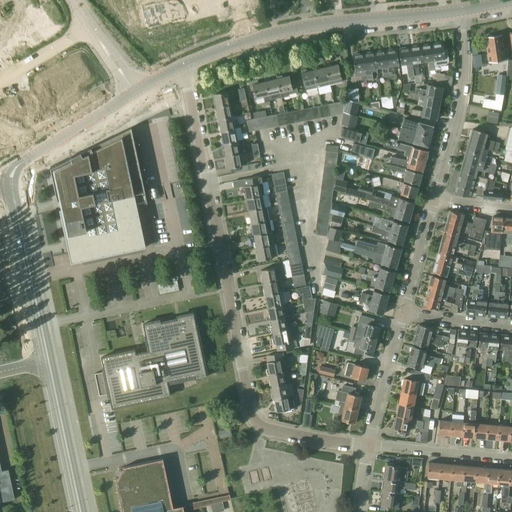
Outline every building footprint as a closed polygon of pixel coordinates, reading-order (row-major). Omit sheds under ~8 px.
[(486,47),(484,50),(487,53),(487,54),(489,63),(508,60),(508,49),(503,50),(503,48),(502,42),(500,42),(499,35),(487,37),(488,44),(486,44),(486,47)] [(441,70),(440,69),(440,64),(446,63),(448,60),(446,49),(443,49),(442,42),(431,43),(435,70),(441,70)] [(431,43),(420,45),(423,62),(428,61),(430,70),(430,71),(435,70),(431,43)] [(24,109),(5,79),(11,76),(0,44),(0,119),(11,137),(14,138),(46,118),(38,104),(32,108),(30,105),(24,109)] [(420,45),(409,46),(412,68),(418,67),(417,62),(423,62),(420,45)] [(407,69),(412,68),(409,46),(398,48),(399,48),(401,64),(406,64),(407,69)] [(396,48),(385,50),(389,75),(389,76),(389,80),(395,79),(394,75),(393,65),(399,64),(396,48)] [(385,50),(374,51),(377,67),(382,67),(383,77),(389,76),(389,75),(385,50)] [(374,51),(363,53),(367,78),(367,79),(373,79),(373,78),(372,72),(377,71),(377,67),(374,51)] [(363,53),(352,54),(355,77),(356,77),(361,76),(362,80),(367,79),(367,78),(363,53)] [(57,62),(46,69),(51,78),(36,86),(41,95),(52,89),(66,112),(81,103),(57,62)] [(338,63),(326,66),(329,80),(330,85),(342,82),(341,77),(338,63)] [(326,66),(313,69),(316,83),(317,88),(330,85),(329,80),(326,66)] [(313,69),(301,72),(305,86),(306,90),(317,88),(316,83),(313,69)] [(435,73),(436,83),(443,84),(444,78),(445,74),(435,73)] [(289,75),(277,78),(282,97),(282,98),(284,97),(289,95),(298,93),(296,85),(292,86),(289,75)] [(281,98),(282,98),(277,78),(264,81),(269,100),(281,98)] [(252,84),(256,98),(263,96),(265,105),(270,104),(269,100),(264,81),(252,84)] [(402,90),(409,92),(410,84),(404,84),(402,90)] [(416,87),(415,92),(441,97),(443,86),(428,84),(427,89),(416,87)] [(244,88),(237,89),(240,100),(246,99),(244,88)] [(346,88),(345,99),(358,102),(358,88),(346,88)] [(232,95),(232,91),(228,91),(213,93),(216,105),(230,102),(229,96),(232,95)] [(438,108),(441,97),(415,92),(414,97),(425,99),(424,105),(438,108)] [(46,102),(55,114),(62,108),(50,93),(45,96),(48,100),(46,102)] [(344,101),(343,112),(355,115),(358,102),(345,99),(344,101)] [(344,101),(334,103),(337,114),(342,113),(343,111),(344,101)] [(230,102),(216,105),(218,118),(232,115),(230,102)] [(337,114),(334,103),(328,104),(331,116),(337,114)] [(327,104),(323,105),(325,117),(331,116),(328,104),(327,104)] [(411,114),(436,118),(438,108),(424,105),(422,110),(412,108),(411,114)] [(319,118),(317,106),(310,107),(313,119),(319,118)] [(304,108),(306,120),(313,119),(310,107),(304,108)] [(302,121),(299,109),(294,110),(296,123),(302,121)] [(294,110),(287,112),(290,124),(296,123),(294,110)] [(488,111),(486,122),(497,124),(499,113),(488,111)] [(287,112),(282,113),(284,125),(290,124),(287,112)] [(282,113),(276,114),(278,126),(284,125),(282,113)] [(270,115),(273,127),(278,126),(276,114),(270,115)] [(232,115),(218,118),(221,131),(235,128),(232,115)] [(259,117),(261,129),(267,128),(265,116),(259,117)] [(252,118),(254,124),(255,131),(261,129),(259,117),(256,118),(252,118)] [(431,136),(434,128),(433,127),(433,126),(403,117),(401,127),(431,136)] [(142,175),(131,127),(50,167),(57,200),(61,199),(63,208),(59,209),(71,263),(146,247),(134,191),(144,189),(143,180),(146,179),(148,186),(165,182),(180,179),(167,120),(135,127),(145,175),(142,175)] [(359,143),(362,131),(350,128),(344,126),(341,138),(359,143)] [(429,144),(431,136),(401,127),(398,137),(427,145),(428,143),(429,144)] [(235,128),(221,131),(223,143),(237,141),(235,128)] [(473,128),(470,139),(498,147),(499,142),(486,138),(488,132),(473,128)] [(470,139),(467,149),(482,153),(482,155),(486,156),(488,150),(496,152),(497,151),(498,147),(470,139)] [(237,141),(223,143),(226,156),(240,153),(237,141)] [(395,142),(393,146),(405,150),(404,154),(407,155),(425,160),(427,151),(395,142)] [(353,143),(351,152),(364,155),(364,157),(372,159),(375,149),(353,143)] [(467,149),(464,159),(495,169),(496,165),(493,164),(486,162),(487,156),(486,156),(482,155),(482,153),(467,149)] [(240,153),(226,156),(228,168),(233,167),(242,165),(240,153)] [(390,162),(406,167),(407,166),(422,170),(425,160),(407,155),(406,160),(391,156),(390,162)] [(325,156),(324,162),(336,164),(337,158),(325,156)] [(494,174),(495,169),(464,159),(461,170),(484,177),(485,172),(494,174)] [(233,167),(235,173),(262,168),(261,162),(242,165),(233,167)] [(388,164),(387,168),(405,173),(404,179),(418,183),(421,173),(399,166),(392,164),(392,165),(388,164)] [(343,180),(346,167),(338,165),(335,178),(343,180)] [(461,170),(458,181),(484,188),(484,190),(485,190),(487,179),(483,178),(484,177),(461,170)] [(283,171),(271,174),(273,180),(284,177),(283,171)] [(246,185),(244,185),(246,197),(247,198),(260,196),(264,195),(264,194),(262,182),(261,175),(245,178),(246,185)] [(286,183),(284,177),(273,180),(274,186),(286,183)] [(333,189),(345,193),(348,182),(336,178),(333,188),(333,189)] [(382,184),(382,185),(396,189),(397,186),(402,187),(401,190),(400,193),(415,197),(418,186),(403,182),(403,183),(397,181),(384,178),(383,180),(382,184)] [(502,194),(502,193),(499,192),(500,187),(494,186),(495,181),(487,179),(485,190),(484,190),(483,195),(482,197),(505,200),(506,194),(502,194)] [(475,196),(475,194),(483,195),(484,190),(484,188),(458,181),(454,194),(475,196)] [(286,183),(274,186),(275,191),(287,189),(286,183)] [(276,198),(288,195),(287,189),(275,191),(276,198)] [(357,196),(356,197),(365,199),(369,200),(411,211),(411,210),(413,202),(399,198),(391,196),(390,199),(389,200),(371,195),(372,193),(358,189),(357,196)] [(277,204),(289,201),(288,195),(276,198),(277,204)] [(247,198),(249,211),(263,208),(260,196),(247,198)] [(369,200),(367,206),(377,209),(378,207),(385,209),(390,211),(389,216),(394,217),(408,221),(408,220),(410,215),(411,211),(369,200)] [(278,210),(291,207),(289,201),(277,204),(278,210)] [(333,203),(330,212),(339,215),(343,216),(346,207),(342,206),(333,203)] [(263,208),(249,211),(251,222),(251,223),(269,219),(269,218),(267,207),(263,208)] [(280,216),(292,213),(291,207),(278,210),(280,216)] [(450,211),(447,220),(472,227),(473,224),(462,221),(462,219),(464,212),(450,210),(450,211)] [(292,213),(280,216),(281,222),(293,220),(292,213)] [(328,224),(328,226),(340,228),(343,218),(329,215),(329,217),(329,219),(328,224)] [(481,218),(475,216),(473,224),(472,227),(477,229),(481,218)] [(490,241),(495,242),(496,231),(502,231),(503,217),(493,216),(490,241)] [(506,243),(511,243),(511,233),(511,217),(503,217),(502,231),(507,232),(506,243)] [(379,226),(378,228),(405,235),(407,225),(393,221),(381,218),(379,226)] [(470,234),(469,236),(481,240),(486,220),(481,218),(477,229),(472,227),(470,234)] [(269,219),(251,223),(254,235),(272,232),(272,231),(269,219)] [(447,220),(444,230),(458,234),(459,231),(470,234),(472,227),(447,220)] [(282,227),(283,234),(295,231),(294,225),(282,227)] [(373,226),(372,231),(381,234),(380,238),(387,241),(402,245),(405,235),(378,228),(373,226)] [(444,230),(441,240),(468,248),(470,244),(467,243),(456,240),(456,239),(458,234),(444,230)] [(283,234),(285,240),(296,238),(295,231),(283,234)] [(272,232),(254,235),(256,247),(256,248),(274,244),(274,243),(272,232)] [(285,240),(286,246),(298,244),(296,238),(285,240)] [(329,239),(326,251),(337,254),(340,242),(329,239)] [(355,245),(355,246),(398,258),(401,249),(400,248),(387,245),(378,242),(377,245),(357,240),(355,245)] [(441,240),(439,251),(452,255),(453,251),(467,254),(468,248),(441,240)] [(274,244),(256,248),(259,260),(273,258),(277,257),(274,244)] [(286,246),(287,252),(299,250),(298,244),(286,246)] [(355,246),(353,252),(373,258),(372,261),(381,264),(395,268),(398,258),(355,246)] [(287,252),(288,258),(300,256),(299,250),(287,252)] [(439,251),(436,261),(460,268),(462,263),(461,263),(457,262),(458,261),(458,257),(452,255),(439,251)] [(489,263),(498,264),(498,254),(489,254),(489,263)] [(325,255),(323,262),(340,267),(342,259),(325,255)] [(300,256),(288,258),(289,264),(301,262),(300,256)] [(436,261),(433,271),(446,275),(448,271),(459,274),(460,268),(436,261)] [(301,262),(289,264),(290,270),(302,268),(301,262)] [(473,267),(462,263),(460,268),(472,272),(473,267)] [(367,273),(367,274),(392,281),(395,271),(394,271),(380,267),(379,271),(378,272),(368,269),(367,273)] [(274,268),(261,270),(263,282),(263,283),(277,280),(277,279),(274,268)] [(290,270),(292,276),(304,274),(302,268),(290,270)] [(472,272),(460,268),(459,274),(470,277),(472,272)] [(511,277),(511,270),(511,268),(501,268),(501,274),(500,274),(500,276),(511,277)] [(304,274),(292,276),(293,283),(294,287),(306,285),(305,280),(304,274)] [(370,286),(389,291),(392,281),(367,274),(366,279),(371,281),(370,286)] [(429,285),(429,286),(453,293),(455,288),(444,285),(444,284),(445,280),(432,275),(429,285)] [(326,276),(323,287),(335,291),(337,279),(326,276)] [(263,283),(266,295),(283,292),(282,286),(281,279),(277,280),(263,283)] [(169,283),(157,285),(159,295),(179,291),(177,281),(169,283)] [(467,298),(465,312),(475,313),(478,288),(479,288),(479,283),(478,283),(476,283),(476,285),(475,285),(473,285),(473,288),(472,299),(467,298)] [(499,290),(500,283),(495,283),(494,301),(489,301),(488,315),(497,316),(499,290)] [(426,296),(446,302),(446,300),(448,296),(452,298),(453,293),(429,286),(426,296)] [(322,294),(333,297),(335,291),(323,287),(323,288),(324,288),(322,294)] [(485,315),(486,301),(481,300),(483,289),(478,288),(475,313),(485,315)] [(362,293),(361,298),(385,305),(388,295),(374,291),(372,296),(362,293)] [(283,292),(266,295),(268,306),(268,308),(286,304),(286,303),(283,292)] [(499,292),(497,316),(507,317),(508,303),(503,302),(504,292),(499,292)] [(423,306),(423,308),(437,309),(437,307),(438,305),(449,308),(450,303),(446,302),(426,296),(424,301),(423,306)] [(383,314),(385,305),(361,298),(359,303),(370,305),(368,310),(383,314)] [(336,315),(338,302),(324,300),(322,313),(336,315)] [(457,305),(450,303),(449,308),(448,311),(457,312),(457,305)] [(286,304),(268,308),(271,319),(271,320),(288,316),(288,315),(286,304)] [(101,357),(104,370),(94,372),(99,394),(108,392),(111,406),(111,407),(170,394),(167,380),(194,374),(195,378),(206,375),(193,312),(176,316),(176,318),(160,321),(160,319),(143,323),(148,350),(135,353),(135,349),(101,356),(101,357)] [(352,326),(350,332),(376,340),(379,327),(378,327),(371,325),(372,324),(373,319),(364,316),(361,315),(357,327),(352,326)] [(288,316),(271,320),(273,331),(273,332),(291,329),(291,327),(288,316)] [(447,341),(448,336),(431,331),(432,327),(418,323),(416,333),(444,340),(447,341)] [(317,324),(316,337),(318,338),(331,341),(335,329),(317,324)] [(291,329),(273,332),(275,343),(277,351),(284,349),(297,347),(297,346),(296,340),(293,341),(291,329)] [(467,330),(458,329),(456,344),(455,356),(459,356),(458,361),(463,362),(467,330)] [(475,346),(477,331),(467,330),(463,362),(464,362),(469,362),(470,356),(471,346),(475,346)] [(350,332),(349,339),(355,340),(355,341),(353,346),(355,347),(353,352),(363,355),(365,349),(373,351),(376,340),(350,332)] [(480,332),(478,346),(483,347),(482,358),(486,358),(489,333),(480,332)] [(413,342),(427,345),(428,342),(442,346),(444,340),(416,333),(413,342)] [(497,348),(499,334),(489,333),(486,358),(487,359),(486,365),(491,366),(492,360),(496,360),(497,348)] [(500,334),(499,348),(505,349),(504,360),(509,360),(511,335),(500,334)] [(316,346),(321,347),(320,349),(329,351),(331,341),(318,338),(316,346)] [(413,344),(410,354),(439,362),(440,358),(435,357),(425,354),(425,353),(426,348),(413,344)] [(273,354),(265,355),(267,361),(267,365),(268,369),(266,369),(267,375),(269,374),(269,375),(287,371),(287,370),(283,352),(278,353),(273,354)] [(407,363),(421,367),(422,364),(433,367),(434,362),(439,363),(439,362),(410,354),(407,363)] [(365,379),(368,366),(348,361),(345,375),(351,377),(351,376),(365,379)] [(319,373),(333,376),(335,369),(320,366),(319,373)] [(424,373),(414,370),(413,376),(422,378),(424,373)] [(285,384),(290,383),(287,371),(269,375),(272,387),(285,384)] [(460,377),(446,375),(444,384),(459,386),(460,377)] [(404,377),(402,390),(416,393),(415,394),(419,395),(419,393),(421,382),(418,381),(418,380),(404,377)] [(434,391),(433,396),(440,398),(441,393),(443,384),(436,382),(434,391)] [(285,384),(272,387),(274,398),(274,399),(288,396),(288,395),(285,384)] [(338,390),(336,400),(340,400),(339,404),(340,405),(358,409),(361,396),(360,396),(353,394),(355,388),(343,385),(342,391),(338,390)] [(402,390),(399,402),(413,405),(415,394),(416,393),(402,390)] [(288,396),(274,399),(276,411),(277,412),(294,408),(292,395),(288,396)] [(440,398),(433,396),(429,408),(437,410),(440,398)] [(310,413),(313,399),(307,397),(305,403),(304,412),(310,413)] [(413,405),(399,402),(397,415),(410,417),(413,405)] [(336,413),(334,419),(342,420),(342,419),(342,420),(355,423),(358,409),(340,405),(338,413),(336,413)] [(463,421),(462,435),(473,436),(475,422),(476,422),(477,410),(471,409),(470,422),(463,421)] [(422,428),(423,421),(410,419),(410,418),(410,417),(397,415),(394,427),(408,430),(409,424),(417,426),(417,427),(422,428)] [(439,419),(438,433),(450,434),(451,420),(439,419)] [(451,420),(450,434),(462,435),(463,421),(451,420)] [(475,422),(473,436),(485,437),(487,423),(476,422),(475,422)] [(487,423),(485,437),(497,438),(499,424),(487,423)] [(510,425),(499,424),(497,438),(509,439),(510,425)] [(231,434),(229,427),(218,430),(220,437),(231,434)] [(118,478),(115,478),(122,511),(184,511),(183,505),(173,508),(163,459),(122,467),(123,470),(118,478)] [(428,461),(427,476),(439,477),(440,462),(428,461)] [(384,466),(384,470),(385,472),(384,478),(397,480),(403,481),(406,467),(394,465),(393,463),(389,462),(388,464),(387,463),(386,465),(384,466)] [(439,477),(451,478),(452,463),(440,462),(439,477)] [(464,464),(452,463),(451,478),(457,479),(457,485),(461,486),(462,486),(462,484),(463,479),(464,464)] [(464,464),(463,479),(467,480),(474,480),(476,465),(464,464)] [(487,466),(476,465),(474,480),(486,481),(487,466)] [(485,493),(491,493),(492,482),(497,482),(498,467),(487,466),(486,481),(485,493)] [(508,496),(509,487),(509,483),(510,469),(498,467),(497,482),(498,482),(498,487),(502,487),(501,502),(506,503),(506,496),(508,496)] [(0,501),(13,499),(7,471),(0,472),(0,470),(0,501)] [(382,483),(381,488),(382,489),(382,490),(395,492),(396,486),(414,489),(415,483),(403,481),(397,480),(384,478),(383,483),(382,483)] [(381,497),(380,505),(398,508),(399,508),(401,494),(400,494),(395,493),(395,492),(382,490),(382,491),(381,492),(380,496),(381,497)] [(229,495),(192,502),(193,503),(193,507),(230,499),(229,495)] [(222,502),(211,505),(212,511),(216,511),(224,510),(222,502)]
